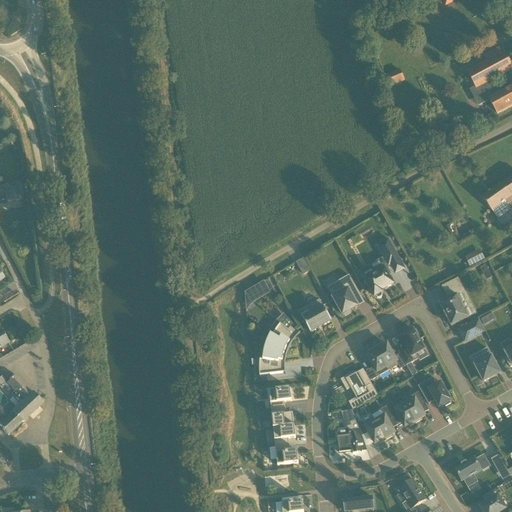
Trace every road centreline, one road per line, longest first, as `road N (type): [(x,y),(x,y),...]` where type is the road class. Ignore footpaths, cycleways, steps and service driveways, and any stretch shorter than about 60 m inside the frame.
road 1 (unclassified): [(188,311),(511,123)]
road 2 (primary): [(84,468),(47,120)]
road 3 (residential): [(321,479),(317,418),(330,358),(403,312),(423,313),(478,415)]
road 4 (track): [(188,311),(153,0)]
road 5 (residential): [(47,474),(48,371),(23,291)]
